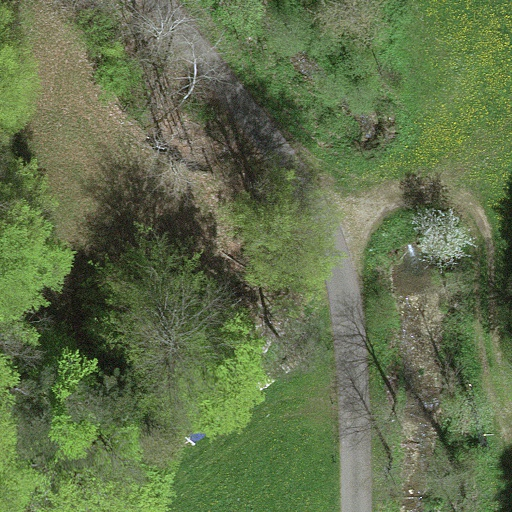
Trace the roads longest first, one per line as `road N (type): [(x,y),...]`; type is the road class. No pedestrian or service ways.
road 1 (unclassified): [(356,511),(350,337),(330,241),(291,173),(159,0)]
road 2 (track): [(330,241),(417,192),(440,190),(477,211),(485,237),(486,337),(511,436)]
